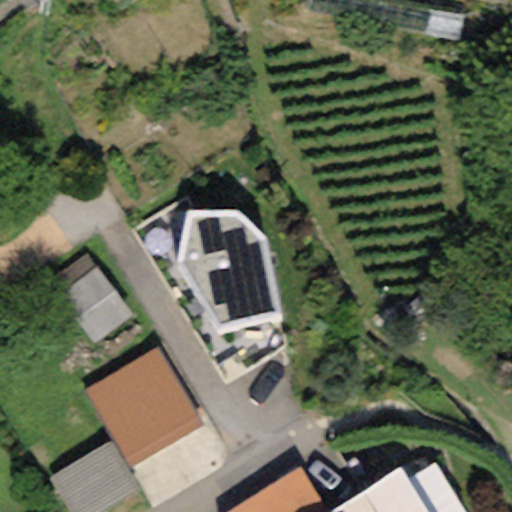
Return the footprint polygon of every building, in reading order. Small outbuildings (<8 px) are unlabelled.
[(511,200),(477,205),(487,281),(511,277),(511,200)] [(238,209),(185,210),(180,260),(219,322),(279,307),(263,235),(238,209)] [(133,313),(96,265),(56,295),(93,343),(133,313)] [(158,347),(86,390),(130,465),(203,423),(158,347)] [(94,511),(136,487),(109,441),(49,477),(70,511),(94,511)] [(401,468),(326,511),(461,511),(434,466),(408,481),(401,468)] [(326,511),(301,470),(229,511),(326,511)]
